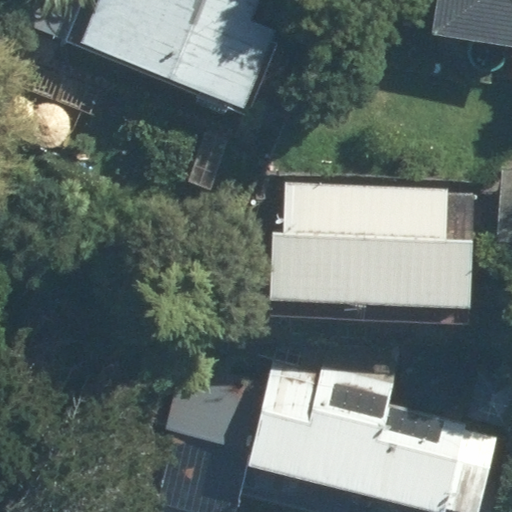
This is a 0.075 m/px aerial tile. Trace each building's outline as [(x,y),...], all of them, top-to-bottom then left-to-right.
[(101,0),(89,33),(253,97),(282,24),(259,15),(264,0),(101,0)] [(511,0),(438,0),(434,30),(511,40),(511,0)] [(511,239),(511,167),(499,168),(501,240),(511,239)] [(280,223),(278,292),(479,299),(481,231),(451,230),(453,184),(296,178),(294,224),(280,223)] [(511,433),(273,374),(254,452),(493,511),(511,433)]
